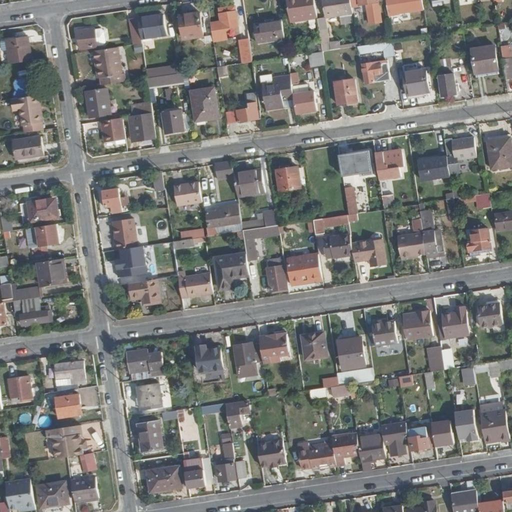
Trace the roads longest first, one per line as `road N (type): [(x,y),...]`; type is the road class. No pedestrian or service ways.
road 1 (residential): [(77,173),(511,106)]
road 2 (residential): [(102,335),(511,273)]
road 3 (residential): [(182,511),(511,461)]
road 4 (residential): [(102,335),(130,511)]
road 5 (residential): [(52,9),(77,173)]
road 6 (residential): [(77,173),(102,335)]
